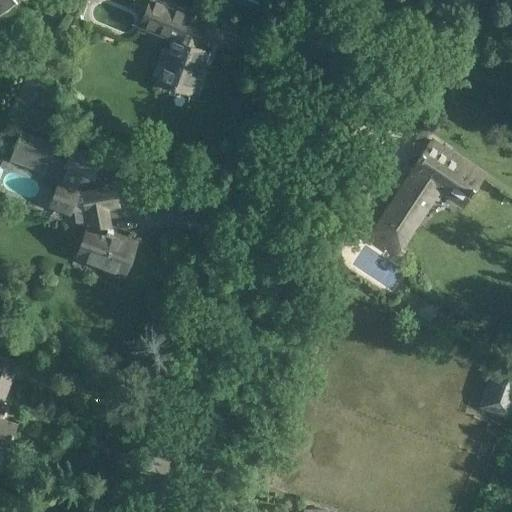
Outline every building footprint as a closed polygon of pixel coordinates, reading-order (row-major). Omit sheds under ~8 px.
[(0,0),(0,10),(5,8),(13,0),(0,0)] [(63,0),(50,0),(45,10),(56,15),(63,0)] [(169,52),(166,51),(163,60),(166,61),(158,80),(190,92),(205,50),(193,46),(196,38),(197,39),(205,20),(156,0),(149,0),(143,15),(177,29),(169,52)] [(21,130),(14,147),(47,159),(49,153),(54,142),(21,130)] [(427,143),(410,170),(413,172),(372,234),(395,250),(438,185),(464,202),(483,174),(462,160),(459,164),(427,143)] [(49,153),(47,159),(66,166),(67,165),(83,172),(92,175),(99,158),(72,148),(67,160),(49,153)] [(59,183),(50,204),(69,211),(70,209),(74,211),(76,222),(87,226),(77,255),(124,272),(135,242),(118,236),(116,239),(110,237),(113,230),(108,228),(104,206),(117,203),(114,187),(79,194),(76,193),(77,190),(76,190),(83,172),(67,165),(66,166),(60,184),(59,183)] [(392,292),(406,271),(365,244),(350,265),(392,292)] [(1,401),(16,360),(0,354),(0,452),(6,455),(17,424),(0,418),(1,416),(0,415),(0,413),(2,408),(4,408),(6,403),(1,401)] [(478,408),(510,420),(511,413),(511,376),(493,369),(478,408)]
